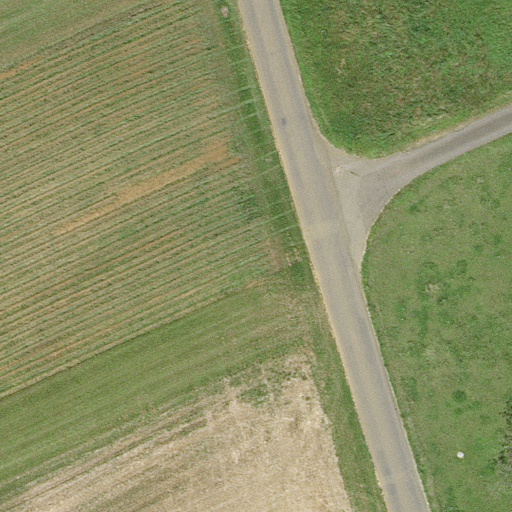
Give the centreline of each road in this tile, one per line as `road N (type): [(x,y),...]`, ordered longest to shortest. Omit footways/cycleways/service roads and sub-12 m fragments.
road 1 (unclassified): [(407,511),(257,0)]
road 2 (track): [(314,209),(511,124)]
